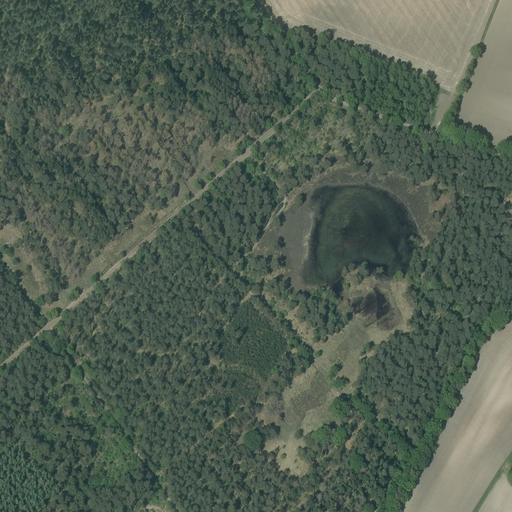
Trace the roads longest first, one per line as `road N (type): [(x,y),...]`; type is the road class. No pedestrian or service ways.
road 1 (track): [(319,91),(0,369)]
road 2 (track): [(257,0),(325,95),(511,156)]
road 3 (track): [(177,511),(48,326)]
road 4 (track): [(511,304),(471,345),(414,454)]
